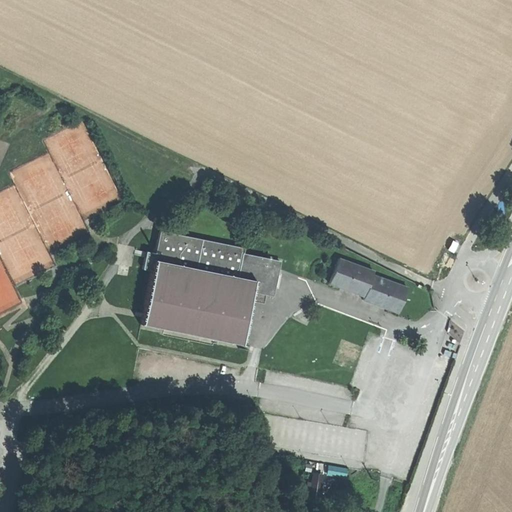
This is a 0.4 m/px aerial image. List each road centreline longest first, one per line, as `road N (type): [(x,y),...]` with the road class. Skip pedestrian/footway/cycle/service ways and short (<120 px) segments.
road 1 (track): [(463,296),(0,69)]
road 2 (secondary): [(511,265),(424,511)]
